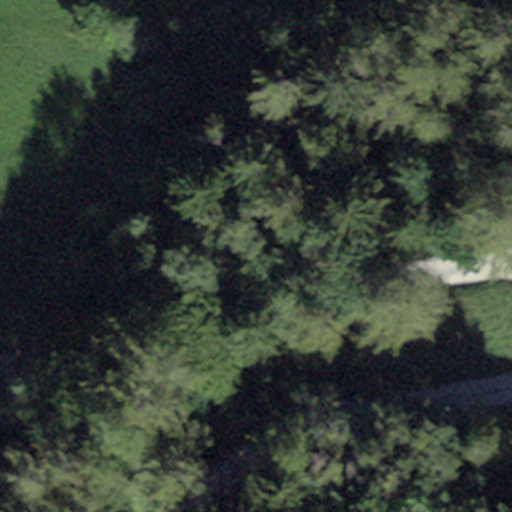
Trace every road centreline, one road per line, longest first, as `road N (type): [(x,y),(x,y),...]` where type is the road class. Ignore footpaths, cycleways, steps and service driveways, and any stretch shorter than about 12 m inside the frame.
road 1 (track): [(511,260),(393,284),(274,289),(148,334),(49,390),(0,379)]
road 2 (track): [(198,511),(256,458),(349,414),(511,389)]
